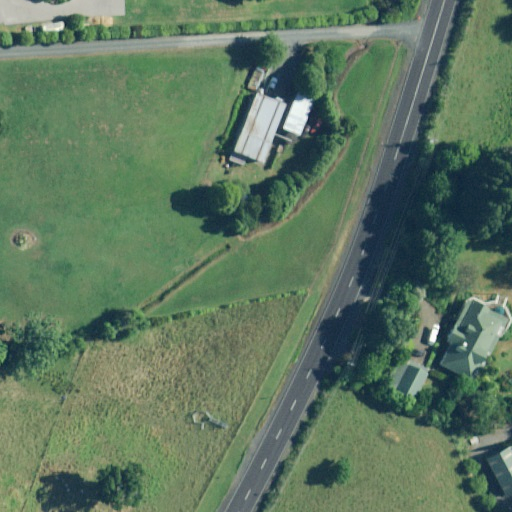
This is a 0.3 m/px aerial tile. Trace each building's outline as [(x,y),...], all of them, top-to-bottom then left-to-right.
[(315,96),(296,88),(281,127),(301,134),(315,96)] [(262,162),(286,104),(256,91),(228,158),(245,164),(248,156),(262,162)] [(506,318),(467,295),(442,340),(448,343),(437,362),(471,381),(506,318)] [(426,374),(397,357),(382,384),(411,401),(426,374)] [(511,443),(485,456),(504,496),(511,491),(511,443)]
